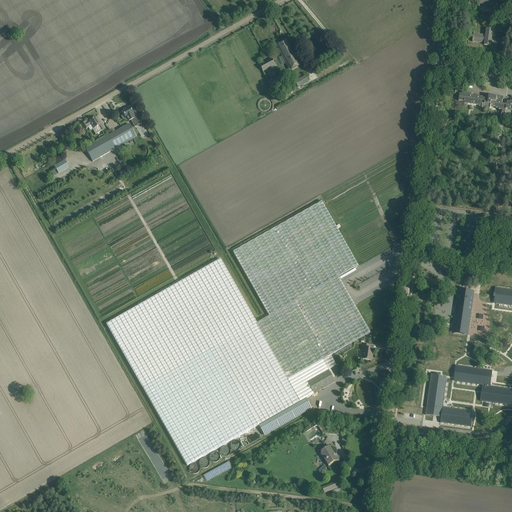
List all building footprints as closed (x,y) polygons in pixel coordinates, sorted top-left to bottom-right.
[(486,36),(474,34),(473,42),(481,43),(481,42),(485,43),(484,45),(490,46),(491,37),(492,37),(493,30),(486,30),(486,36)] [(300,65),(291,49),(286,40),(276,45),(281,54),(289,71),(300,65)] [(263,72),(275,65),(271,59),(259,65),(263,72)] [(298,87),(309,82),(306,76),(295,82),(298,87)] [(273,78),(267,81),(272,89),(275,87),(276,89),(282,86),(278,78),(274,80),(273,78)] [(502,110),(502,113),(501,120),(510,122),(511,111),(511,110),(511,101),(510,101),(510,102),(507,102),(507,105),(502,104),(502,100),(500,100),(500,99),(497,98),(497,97),(489,96),(488,100),(485,100),(486,99),(483,98),(483,97),(472,96),(472,94),(463,93),(463,95),(460,94),(459,101),(464,102),(464,104),(467,105),(469,105),(479,106),(479,107),(482,108),(482,109),(485,109),(485,110),(490,111),(490,106),(493,106),(493,107),(496,108),(496,109),(499,109),(499,110),(502,110)] [(304,105),(306,104),(302,98),(295,102),(298,108),(304,104),(304,105)] [(129,107),(122,112),(124,115),(124,116),(125,118),(126,117),(129,121),(131,120),(133,123),(135,127),(141,123),(139,120),(137,116),(132,106),(129,108),(129,107)] [(104,130),(100,124),(99,124),(96,118),(86,123),(85,122),(82,124),(85,130),(88,128),(88,127),(91,125),(93,129),(92,129),(95,135),(104,130)] [(136,137),(129,124),(115,133),(95,144),(86,149),(93,162),(136,137)] [(65,161),(54,167),(58,174),(69,168),(65,161)] [(172,286),(106,324),(143,388),(187,466),(258,426),(264,436),(306,412),(300,402),(335,382),(334,382),(332,378),(328,370),(330,369),(331,368),(325,358),(370,333),(354,305),(338,276),(358,266),(322,202),(233,252),(269,315),(269,316),(257,323),(220,259),(194,274),(180,282),(177,284),(172,286)] [(373,262),(391,253),(389,248),(368,258),(369,261),(372,260),(373,262)] [(493,294),(493,297),(497,298),(496,304),(511,306),(511,290),(495,288),(494,295),(493,294)] [(458,295),(453,329),(466,330),(467,321),(470,300),(473,300),(473,297),(471,296),(471,292),(461,291),(461,295),(458,295)] [(369,348),(369,345),(363,344),(362,352),(363,352),(362,359),(372,360),(373,355),(371,355),(372,349),(369,348)] [(456,366),(455,373),(457,373),(456,382),(482,385),(482,389),(484,390),(483,395),(481,394),(480,401),(511,405),(511,389),(490,387),(491,383),(488,382),(488,381),(489,377),(491,378),(492,371),(456,366)] [(431,374),(425,415),(433,416),(433,415),(441,416),(441,417),(440,423),(471,427),(472,421),(473,421),(473,418),(470,418),(470,411),(443,407),(446,381),(440,381),(441,375),(438,375),(437,375),(431,374)] [(303,433),(307,440),(319,432),(315,426),(303,433)] [(511,446),(496,444),(495,450),(511,452),(511,446)] [(330,446),(321,451),(321,455),(326,456),(328,459),(327,459),(327,460),(325,461),(329,466),(334,463),(339,461),(340,458),(334,457),(333,455),(335,454),(330,446)] [(229,462),(203,475),(206,481),(232,468),(229,462)] [(337,481),(322,487),(324,493),(339,487),(337,481)]
